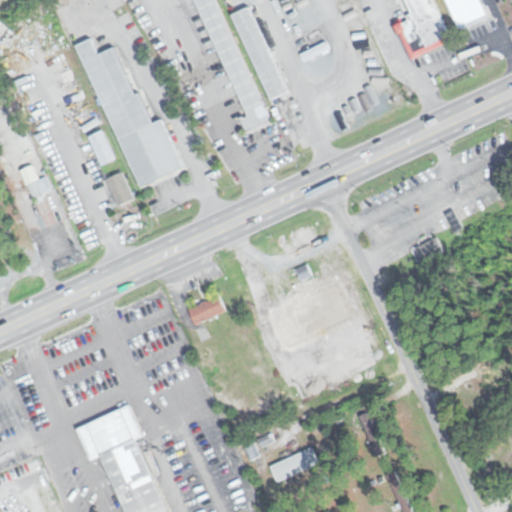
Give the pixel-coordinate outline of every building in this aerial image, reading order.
[(193,0),(249,117),(254,130),(272,121),(213,0),(193,0)] [(405,0),(412,16),(397,22),(411,58),(451,42),(434,0),(405,0)] [(447,0),(460,27),(489,15),(482,0),(447,0)] [(250,8),(233,16),(272,100),(289,92),(250,8)] [(141,189),(186,169),(163,118),(153,123),(140,93),(134,95),(113,48),(95,56),(89,41),(78,46),(141,189)] [(89,136),(103,166),(117,159),(102,130),(89,136)] [(107,179),(119,206),(135,199),(123,172),(107,179)] [(29,185),(36,199),(53,190),(46,177),(29,185)] [(291,236),(297,247),(314,238),(308,227),(291,236)] [(298,269),(313,308),(325,303),(309,264),(298,269)] [(226,310),(219,294),(189,309),(196,325),(226,310)] [(479,363),(499,407),(508,402),(488,359),(479,363)] [(76,428),(91,462),(103,457),(127,511),(169,511),(137,438),(141,436),(128,406),(76,428)] [(271,465),(277,481),(319,464),(313,448),(271,465)]
